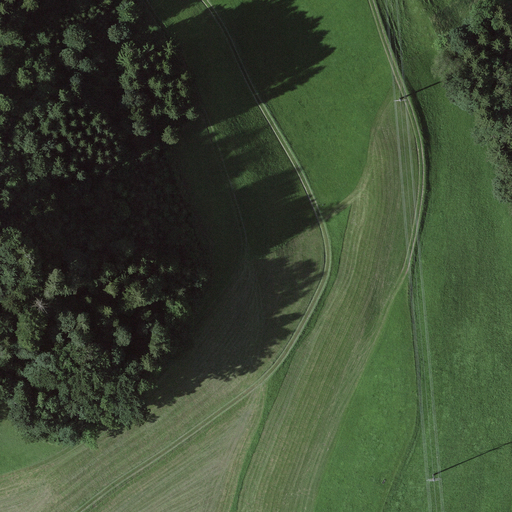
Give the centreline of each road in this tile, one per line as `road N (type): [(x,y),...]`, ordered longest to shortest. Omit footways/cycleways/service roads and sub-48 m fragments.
road 1 (track): [(86,511),(286,358),(326,283),(327,235),(206,0)]
road 2 (track): [(396,284),(428,181),(420,128),(369,0)]
